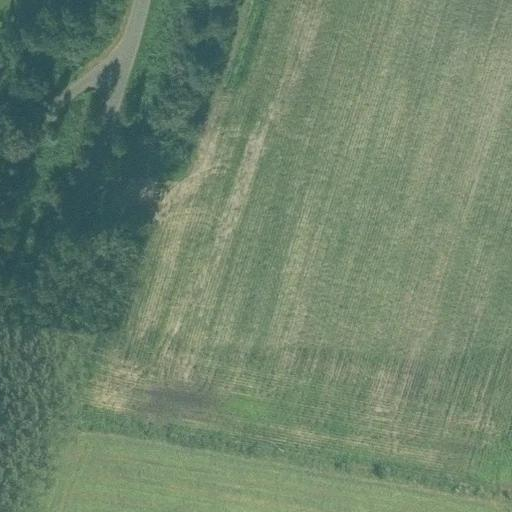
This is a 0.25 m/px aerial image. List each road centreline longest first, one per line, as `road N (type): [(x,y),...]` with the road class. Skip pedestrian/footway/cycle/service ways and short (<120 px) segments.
road 1 (unclassified): [(0,463),(120,70)]
road 2 (unclassified): [(0,148),(78,84),(120,70)]
